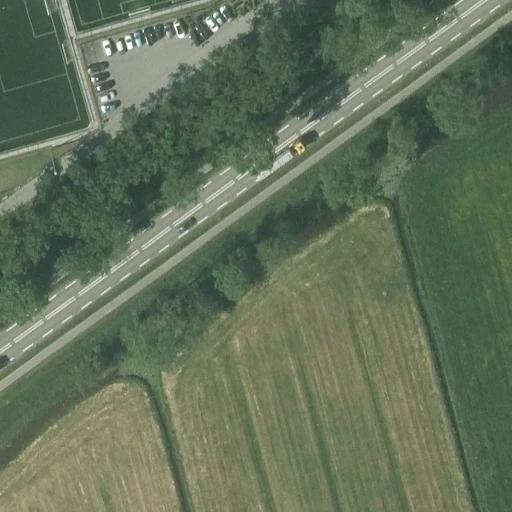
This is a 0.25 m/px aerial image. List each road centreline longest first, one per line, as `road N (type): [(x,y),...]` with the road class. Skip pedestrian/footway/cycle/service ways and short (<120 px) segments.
road 1 (primary): [(0,351),(485,0)]
road 2 (unclassified): [(0,214),(278,11)]
